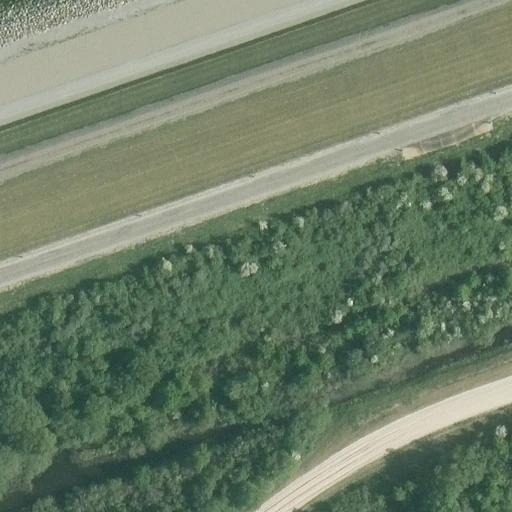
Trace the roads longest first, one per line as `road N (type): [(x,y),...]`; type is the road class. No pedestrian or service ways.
road 1 (track): [(273,511),(367,447),(511,390)]
road 2 (track): [(143,0),(0,50)]
